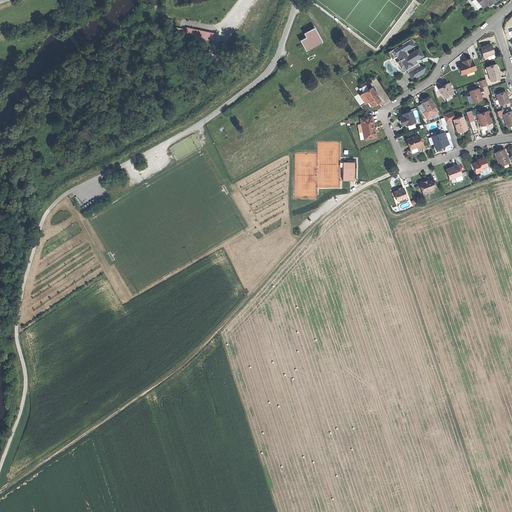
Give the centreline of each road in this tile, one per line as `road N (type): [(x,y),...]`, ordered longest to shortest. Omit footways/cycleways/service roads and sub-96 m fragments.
road 1 (track): [(0,491),(202,349),(314,226),(361,187),(407,167)]
road 2 (unclassified): [(296,0),(266,72),(165,144)]
road 3 (residential): [(495,21),(386,110),(407,167)]
road 4 (track): [(511,175),(401,216),(387,207),(376,181)]
